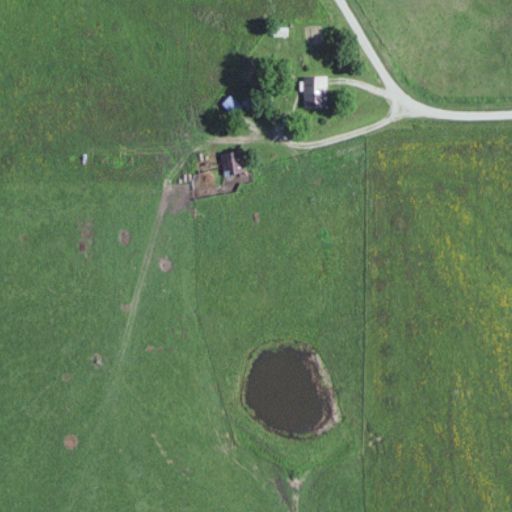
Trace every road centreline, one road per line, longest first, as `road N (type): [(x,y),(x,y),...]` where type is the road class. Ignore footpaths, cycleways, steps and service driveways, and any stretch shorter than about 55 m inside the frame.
road 1 (residential): [(402,88),(333,61),(305,61),(279,89),(273,117),(285,135),(313,141),(354,133),(426,105)]
road 2 (residential): [(511,108),(426,105),(402,88),(350,0)]
